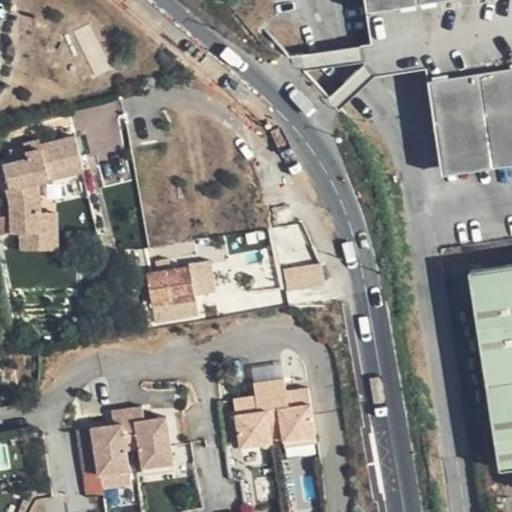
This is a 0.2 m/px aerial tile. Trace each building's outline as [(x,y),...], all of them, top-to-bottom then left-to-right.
[(511,0),(365,0),(371,44),(423,36),(441,167),(511,156),(511,0)] [(32,141),(33,146),(35,157),(20,161),(9,163),(13,189),(11,190),(13,200),(14,233),(21,233),(45,233),(46,208),(46,198),(44,196),(40,177),(89,165),(82,134),(48,142),(47,137),(32,141)] [(18,150),(20,161),(35,157),(33,146),(18,150)] [(59,207),(46,208),(45,233),(21,233),(21,249),(59,249),(59,207)] [(209,261),(189,265),(194,289),(214,284),(209,261)] [(194,289),(189,265),(147,274),(153,307),(158,306),(196,299),(194,289)] [(323,265),(282,273),(285,291),(326,283),(323,265)] [(511,266),(476,272),(504,468),(511,466),(511,266)] [(199,315),(196,299),(158,306),(162,323),(199,315)] [(285,375),(255,380),(257,394),(258,401),(250,403),(249,395),(235,397),(243,444),(275,440),(273,420),(282,419),(285,438),(314,434),(308,386),(295,388),(296,395),(288,396),(287,388),(285,375)] [(295,388),(287,388),(288,396),(296,395),(295,388)] [(257,394),(249,395),(250,403),(258,401),(257,394)] [(147,404),(116,409),(118,422),(119,431),(111,432),(110,423),(96,425),(103,473),(135,468),(132,448),(144,447),(147,466),(179,461),(172,414),(156,416),(158,424),(150,426),(149,417),(147,404)] [(156,416),(149,417),(150,426),(158,424),(156,416)] [(118,422),(110,423),(111,432),(119,431),(118,422)] [(88,476),(103,473),(96,425),(81,428),(88,476)]
